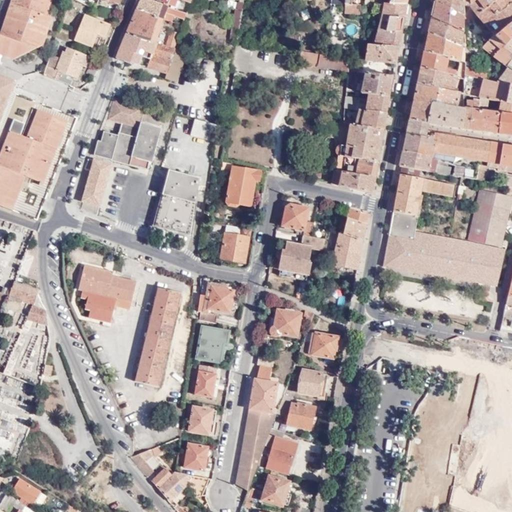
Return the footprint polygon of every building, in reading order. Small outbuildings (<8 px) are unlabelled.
[(47,14),(51,1),(48,0),(10,0),(0,32),(0,54),(13,60),(43,43),(52,17),(47,14)] [(143,0),(141,0),(136,9),(161,19),(165,8),(143,0)] [(143,0),(165,8),(167,5),(168,0),(143,0)] [(184,16),(183,18),(190,21),(195,0),(188,0),(188,4),(184,16)] [(218,0),(217,7),(231,11),(233,2),(239,4),(239,0),(218,0)] [(343,0),(344,15),(359,15),(359,6),(354,6),(353,0),(343,0)] [(462,6),(467,5),(469,0),(459,0),(460,0),(459,0),(434,0),(434,4),(462,16),(462,6)] [(476,16),(494,0),(473,0),(467,5),(476,16)] [(483,25),(511,1),(511,0),(494,0),(476,16),(483,25)] [(493,36),(511,19),(511,1),(483,25),(492,35),(493,36)] [(431,18),(462,33),(462,16),(434,4),(431,18)] [(403,19),(405,5),(390,5),(377,6),(376,13),(384,14),(374,46),(398,47),(400,33),(385,29),(388,16),(403,19)] [(136,9),(125,34),(152,43),(161,19),(136,9)] [(166,14),(182,20),(183,18),(184,16),(168,10),(166,14)] [(235,41),(238,12),(231,11),(228,40),(235,41)] [(105,38),(110,26),(84,16),(78,31),(75,30),(73,35),(75,36),(74,40),(92,47),(97,35),(105,38)] [(400,33),(403,19),(388,16),(385,29),(400,33)] [(427,35),(463,48),(462,33),(431,18),(427,35)] [(511,38),(511,19),(493,36),(505,45),(511,38)] [(169,33),(165,47),(174,49),(175,44),(178,35),(169,33)] [(115,59),(125,63),(129,64),(131,54),(137,56),(138,51),(149,54),(153,43),(152,43),(125,34),(115,59)] [(424,52),(463,65),(463,48),(427,35),(424,52)] [(506,67),(511,58),(511,50),(505,45),(493,36),(492,35),(479,48),(506,67)] [(151,55),(146,67),(166,73),(173,50),(174,49),(165,47),(153,43),(149,54),(151,55)] [(42,75),(56,81),(59,72),(73,77),(78,61),(81,62),(85,64),(89,53),(66,45),(64,50),(62,50),(58,59),(49,56),(42,75)] [(229,69),(234,70),(246,73),(251,49),(234,45),(230,64),(229,69)] [(398,47),(374,46),(367,46),(365,60),(380,62),(395,64),(398,47)] [(463,65),(463,76),(496,83),(497,82),(504,73),(497,69),(493,76),(475,71),(473,61),(469,60),(468,48),(463,48),(463,65)] [(173,50),(166,73),(165,80),(176,82),(183,58),(184,53),(173,50)] [(421,68),(464,79),(463,76),(463,65),(424,52),(421,68)] [(317,65),(318,57),(299,54),(297,62),(317,65)] [(348,73),(349,58),(318,57),(317,65),(316,67),(348,73)] [(363,60),(349,58),(348,73),(346,91),(350,91),(355,92),(357,80),(358,73),(353,72),(353,68),(362,69),(363,60)] [(204,121),(219,63),(205,59),(190,117),(204,121)] [(78,61),(73,77),(76,78),(81,62),(78,61)] [(421,68),(418,85),(465,95),(464,79),(421,68)] [(497,82),(511,85),(511,70),(508,68),(504,73),(497,82)] [(279,71),(272,69),(270,77),(277,79),(279,71)] [(389,97),(393,77),(358,73),(357,80),(364,82),(361,93),(369,94),(389,97)] [(0,115),(10,90),(11,87),(5,85),(8,77),(0,74),(0,115)] [(464,79),(465,95),(500,100),(511,102),(511,85),(497,82),(496,83),(463,76),(464,79)] [(5,85),(11,87),(14,80),(8,77),(5,85)] [(306,85),(301,84),(301,89),(330,94),(331,86),(306,83),(306,85)] [(414,101),(431,103),(464,108),(465,95),(418,85),(414,101)] [(10,90),(0,115),(0,130),(16,92),(10,90)] [(386,114),(389,97),(369,94),(367,106),(352,103),(345,102),(345,108),(360,110),(386,114)] [(465,95),(464,108),(497,114),(500,100),(465,95)] [(144,106),(113,99),(107,120),(121,124),(117,137),(102,132),(99,141),(97,141),(93,154),(147,171),(149,160),(151,161),(160,128),(140,122),(144,106)] [(500,114),(511,115),(511,102),(500,100),(497,114),(500,114)] [(0,174),(0,203),(34,217),(36,218),(55,171),(77,115),(41,101),(27,136),(24,134),(10,171),(7,170),(4,176),(0,174)] [(410,121),(427,124),(431,103),(414,101),(410,121)] [(431,103),(427,124),(428,124),(461,129),(464,108),(431,103)] [(464,108),(461,129),(498,134),(500,114),(497,114),(464,108)] [(384,130),(386,114),(360,110),(357,120),(344,118),(343,124),(350,125),(384,130)] [(511,115),(500,114),(498,134),(511,135),(511,115)] [(0,174),(4,176),(7,170),(10,171),(24,134),(21,133),(23,126),(20,125),(22,120),(14,117),(0,154),(0,174)] [(213,124),(193,119),(189,135),(212,141),(216,125),(213,124)] [(408,128),(426,131),(427,128),(428,124),(427,124),(410,121),(409,125),(408,128)] [(378,163),(384,130),(350,125),(346,146),(341,145),(340,146),(338,147),(336,150),(337,153),(337,154),(339,156),(378,163)] [(425,137),(426,131),(408,128),(407,134),(425,137)] [(434,138),(435,132),(426,131),(425,137),(407,134),(403,151),(432,156),(436,139),(434,138)] [(437,160),(456,166),(464,167),(463,177),(484,181),(487,166),(490,144),(459,139),(460,136),(435,132),(434,138),(436,139),(432,156),(432,159),(437,160)] [(511,167),(511,147),(490,144),(487,166),(498,168),(497,170),(506,172),(506,167),(511,167)] [(419,170),(450,175),(451,167),(437,164),(437,160),(432,159),(432,156),(403,151),(400,166),(401,167),(419,170)] [(375,178),(378,163),(339,156),(338,156),(336,171),(375,178)] [(87,159),(83,169),(91,171),(81,208),(96,213),(97,209),(107,175),(103,175),(106,164),(87,159)] [(232,166),(232,164),(222,162),(220,170),(231,172),(226,202),(250,207),(254,180),(260,181),(261,171),(232,166)] [(456,166),(453,175),(463,177),(464,167),(456,166)] [(401,167),(400,175),(418,178),(419,170),(401,167)] [(168,170),(155,219),(162,221),(160,228),(190,236),(198,178),(168,170)] [(372,194),(375,178),(336,171),(334,170),(331,185),(372,194)] [(401,238),(413,240),(415,229),(418,217),(417,216),(419,206),(421,206),(422,196),(421,195),(422,191),(452,197),(454,185),(418,178),(400,175),(389,236),(401,238)] [(460,186),(459,186),(458,196),(462,197),(464,189),(466,190),(466,187),(460,186)] [(500,246),(511,198),(480,190),(470,239),(500,246)] [(299,236),(305,238),(309,238),(309,237),(312,224),(305,223),(308,209),(289,204),(285,207),(280,226),(300,231),(299,236)] [(319,223),(322,209),(316,208),(313,221),(319,223)] [(339,233),(362,241),(368,214),(349,209),(349,210),(347,219),(344,219),(341,218),(337,232),(339,233)] [(162,221),(155,219),(153,226),(160,228),(162,221)] [(244,263),(251,230),(226,226),(220,258),(244,263)] [(399,253),(504,271),(510,248),(500,246),(470,239),(415,229),(413,240),(401,238),(400,246),(399,253)] [(331,265),(357,269),(362,241),(339,233),(331,265)] [(401,238),(389,236),(387,243),(400,246),(401,238)] [(312,259),(318,261),(323,241),(309,237),(309,238),(305,238),(303,247),(286,244),(285,249),(279,248),(276,250),(275,253),(276,256),(277,258),(281,259),(279,269),(308,276),(311,264),(308,264),(310,254),(313,255),(312,259)] [(400,246),(387,243),(383,266),(500,287),(504,271),(399,253),(400,246)] [(131,303),(136,282),(111,276),(112,273),(84,266),(78,289),(131,303)] [(211,282),(212,279),(204,277),(193,280),(192,283),(195,284),(187,318),(197,320),(214,324),(216,314),(207,312),(208,309),(229,313),(234,291),(226,289),(226,286),(211,282)] [(37,290),(14,282),(9,296),(31,304),(33,304),(37,290)] [(158,387),(181,294),(157,288),(134,381),(158,387)] [(487,302),(489,292),(479,290),(477,300),(487,302)] [(506,295),(501,315),(510,318),(509,324),(511,325),(511,299),(511,297),(506,295)] [(26,319),(47,326),(45,311),(31,305),(26,319)] [(296,339),(301,315),(276,310),(273,323),(267,322),(265,335),(270,337),(273,337),(275,335),(296,339)] [(81,330),(92,324),(86,312),(75,318),(81,330)] [(226,343),(229,331),(201,326),(195,357),(219,362),(223,342),(226,343)] [(89,345),(100,340),(94,328),(83,334),(89,345)] [(334,351),(342,352),(344,340),(315,335),(314,341),(305,339),(301,351),(300,353),(332,359),(334,351)] [(96,361),(107,355),(102,345),(91,350),(96,361)] [(482,362),(484,354),(473,352),(472,360),(482,362)] [(235,484),(246,490),(252,472),(254,466),(267,431),(272,414),(270,414),(277,384),(269,382),(270,378),(273,360),(258,356),(256,364),(259,365),(256,379),(254,379),(244,437),(235,484)] [(114,372),(109,360),(98,365),(104,377),(114,372)] [(51,366),(44,365),(42,375),(49,376),(51,366)] [(211,397),(215,374),(198,370),(196,380),(193,380),(191,389),(195,389),(194,393),(211,397)] [(318,396),(322,374),(302,370),(298,392),(318,396)] [(0,434),(22,442),(27,427),(5,419),(8,411),(24,416),(28,404),(3,395),(6,388),(25,395),(29,384),(0,373),(0,434)] [(282,394),(274,414),(283,418),(291,396),(282,394)] [(310,430),(315,407),(297,403),(296,405),(290,404),(285,425),(310,430)] [(209,428),(212,410),(192,406),(188,430),(212,435),(213,428),(209,428)] [(254,466),(287,476),(289,467),(291,467),(296,446),(282,442),(283,435),(267,431),(254,466)] [(203,471),(208,447),(187,444),(184,467),(203,471)] [(161,453),(156,447),(132,457),(130,458),(148,476),(153,472),(145,463),(151,458),(152,460),(161,453)] [(152,481),(159,489),(173,476),(161,463),(157,467),(159,468),(156,471),(159,474),(152,481)] [(159,489),(169,500),(172,497),(184,486),(201,495),(209,478),(176,472),(175,478),(173,476),(159,489)] [(246,490),(244,499),(245,499),(251,501),(259,474),(252,472),(246,490)] [(284,490),(286,479),(267,476),(262,498),(288,504),(291,491),(284,490)] [(35,504),(44,490),(23,478),(16,491),(35,504)] [(455,485),(447,507),(463,511),(472,511),(479,493),(455,485)] [(169,500),(177,510),(181,508),(172,497),(169,500)]
